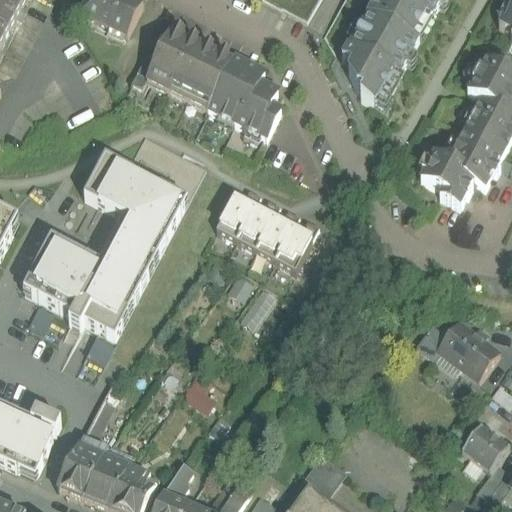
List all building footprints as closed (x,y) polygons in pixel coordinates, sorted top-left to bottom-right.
[(0,0),(0,53),(27,0),(0,0)] [(144,11),(120,0),(91,0),(81,20),(128,43),(144,11)] [(266,0),(264,3),(263,3),(262,4),(282,15),(283,14),(307,27),(322,0),(347,0),(324,42),(336,62),(343,66),(349,55),(350,56),(369,23),(381,0),(266,0)] [(381,0),(369,23),(419,51),(420,50),(414,47),(427,25),(432,28),(447,0),(381,0)] [(511,8),(499,32),(511,39),(511,47),(510,52),(511,53),(511,8)] [(419,51),(369,23),(350,56),(349,55),(343,66),(354,72),(349,81),(357,100),(364,103),(361,107),(376,115),(379,110),(385,114),(419,51)] [(233,67),(172,37),(147,89),(208,119),(233,67)] [(148,59),(132,91),(143,96),(159,64),(148,59)] [(265,81),(234,66),(233,67),(208,119),(267,147),(282,118),(276,116),(282,104),(282,103),(275,115),(272,114),(279,99),(264,92),(262,88),(265,81)] [(500,76),(485,68),(480,78),(474,75),(468,88),(473,91),(468,101),(482,109),(475,122),(470,120),(464,130),(469,133),(465,142),(504,163),(511,147),(511,122),(510,121),(511,117),(511,82),(511,81),(511,77),(502,72),(500,76)] [(504,163),(465,142),(460,151),(456,148),(449,160),(454,163),(450,170),(435,162),(431,170),(428,168),(423,179),(425,181),(421,188),(443,199),(440,205),(461,215),(467,204),(468,205),(475,192),(486,197),(493,184),(496,186),(501,176),(498,175),(504,163)] [(161,198),(133,184),(135,181),(106,166),(85,206),(125,227),(101,273),(52,247),(24,299),(73,325),(70,332),(82,338),(85,331),(116,347),(188,209),(162,196),(161,198)] [(262,205),(250,199),(243,212),(254,218),(255,218),(262,205)] [(234,207),(217,239),(237,250),(254,218),(243,212),(234,207)] [(281,215),(269,209),(262,222),(274,228),(281,215)] [(255,218),(254,218),(237,250),(257,260),(274,228),(262,222),(255,218)] [(0,469),(36,486),(54,448),(50,446),(53,439),(57,441),(62,430),(37,419),(32,428),(0,413),(0,265),(19,230),(0,219),(0,469)] [(300,225),(289,219),(282,232),(293,238),(293,239),(300,225)] [(274,228),(257,260),(276,270),(293,238),(282,232),(274,228)] [(308,229),(301,243),(313,249),(320,236),(308,229)] [(293,239),(293,238),(276,270),(296,281),(313,249),(301,243),(293,239)] [(346,249),(338,260),(346,266),(353,255),(346,249)] [(227,297),(244,307),(254,289),(237,279),(227,297)] [(240,326),(257,337),(279,302),(263,291),(240,326)] [(475,342),(459,331),(447,346),(433,336),(418,356),(433,368),(439,359),(479,390),(501,361),(484,350),(488,345),(478,338),(475,342)] [(509,412),(511,407),(511,402),(499,393),(494,402),(509,412)] [(105,408),(88,441),(96,445),(113,412),(105,408)] [(226,436),(216,429),(209,439),(218,446),(226,436)] [(510,455),(481,434),(462,459),(491,481),(498,472),(510,455)] [(105,465),(80,454),(74,465),(75,466),(59,497),(84,507),(105,465)] [(345,480),(321,463),(299,493),(307,499),(307,498),(323,510),(345,480)] [(105,465),(84,507),(96,511),(112,511),(131,475),(105,465)] [(184,472),(163,502),(174,507),(177,502),(180,503),(183,503),(189,494),(188,487),(194,479),(184,472)] [(486,507),(508,478),(498,472),(491,481),(477,500),(486,507)] [(147,511),(160,487),(131,475),(112,511),(147,511)] [(511,481),(508,478),(486,507),(492,511),(498,511),(511,496),(510,495),(511,492),(511,481)] [(254,495),(243,488),(235,499),(246,507),(254,495)] [(326,511),(323,510),(307,498),(307,499),(303,504),(305,506),(300,511),(326,511)] [(235,499),(225,511),(242,511),(246,507),(235,499)] [(185,511),(174,507),(163,502),(158,511),(185,511)]
